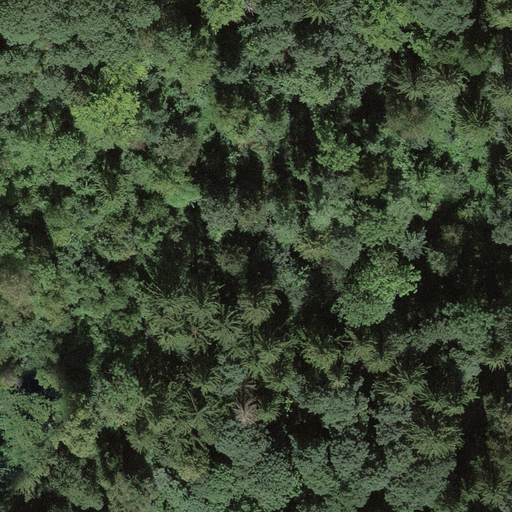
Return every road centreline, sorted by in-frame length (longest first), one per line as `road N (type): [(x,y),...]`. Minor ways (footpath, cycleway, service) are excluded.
road 1 (track): [(414,0),(380,62),(248,440),(236,511)]
road 2 (track): [(511,370),(397,511)]
